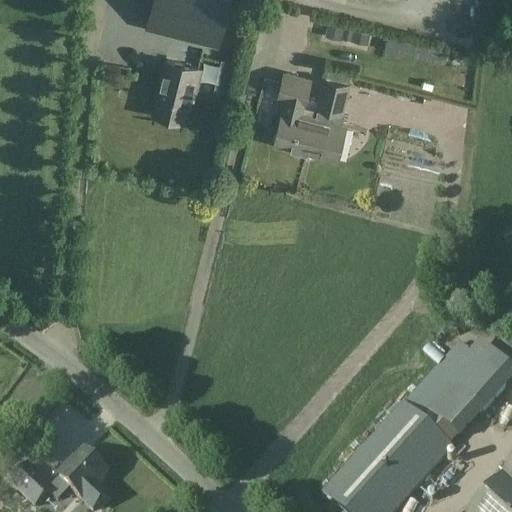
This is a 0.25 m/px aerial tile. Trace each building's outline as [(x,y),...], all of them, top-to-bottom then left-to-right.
[(154,0),(148,27),(202,40),(218,44),(222,28),(229,0),(154,0)] [(342,40),(342,38),(345,25),(346,24),(329,20),(325,36),(342,40)] [(350,40),(366,44),(369,33),(353,29),(350,40)] [(165,60),(152,112),(185,121),(192,94),(195,95),(201,69),(165,60)] [(315,118),(306,150),(337,158),(345,125),(343,124),(346,112),(342,111),(351,73),(327,67),(315,118)] [(284,99),(282,110),(274,142),(306,150),(315,118),(304,115),(313,78),(282,71),(275,97),(284,99)] [(479,337),(422,401),(456,431),(504,378),(499,373),(508,363),(479,337)] [(511,339),(504,338),(500,342),(511,352),(511,339)] [(406,409),(326,497),(342,511),(393,511),(450,450),(406,409)] [(57,503),(69,491),(90,511),(95,511),(109,499),(96,486),(107,475),(85,454),(51,489),(47,494),(57,503)] [(501,475),(496,480),(467,511),(511,511),(511,459),(499,474),(501,475)] [(47,494),(51,489),(27,466),(10,484),(34,507),(47,494)]
